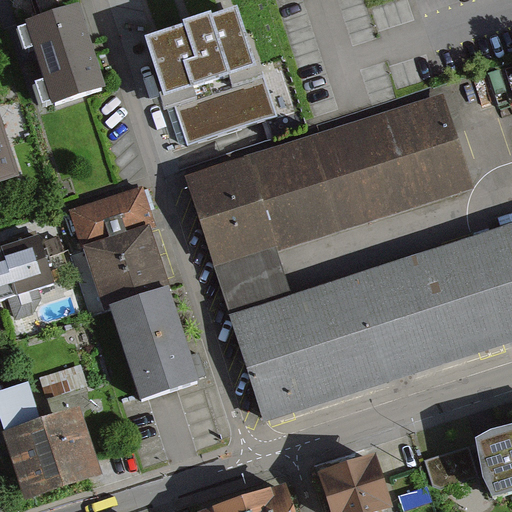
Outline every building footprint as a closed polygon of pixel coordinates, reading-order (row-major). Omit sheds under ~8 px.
[(255,0),(200,0),(182,6),(199,56),(267,35),(255,0)] [(156,14),(127,24),(143,74),(164,68),(165,72),(181,67),(179,63),(191,59),(199,56),(182,6),(156,14)] [(88,52),(75,15),(23,33),(51,114),(103,97),(88,52)] [(199,56),(191,59),(202,92),(176,101),(189,142),(274,115),(261,75),(278,70),(267,35),(199,56)] [(441,98),(183,180),(259,421),(511,341),(511,233),(290,303),(273,248),(469,186),(441,98)] [(0,188),(14,184),(0,140),(0,188)] [(83,250),(148,228),(153,226),(147,207),(141,191),(71,214),(83,250)] [(169,290),(148,228),(83,250),(104,314),(110,312),(141,403),(195,385),(183,351),(163,292),(169,290)] [(0,256),(0,306),(7,304),(13,320),(34,313),(28,296),(53,287),(45,267),(49,265),(45,253),(42,255),(37,243),(0,256)] [(1,438),(24,505),(98,481),(76,414),(39,426),(26,389),(0,397),(0,420),(2,428),(5,436),(1,438)] [(511,430),(492,435),(475,445),(493,504),(511,498),(511,430)] [(445,441),(421,449),(440,511),(464,504),(445,441)] [(387,511),(374,465),(319,480),(327,511),(387,511)] [(289,511),(283,493),(219,511),(289,511)]
